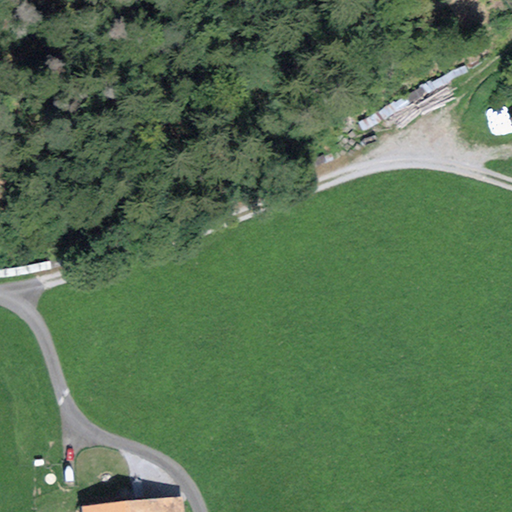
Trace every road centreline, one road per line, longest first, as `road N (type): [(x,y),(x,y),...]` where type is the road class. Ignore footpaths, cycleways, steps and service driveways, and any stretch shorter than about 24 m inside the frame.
road 1 (track): [(511,186),(441,165),(370,169),(4,298)]
road 2 (unclassified): [(0,297),(38,327),(79,421),(172,467),(200,511)]
road 3 (track): [(370,169),(511,50)]
